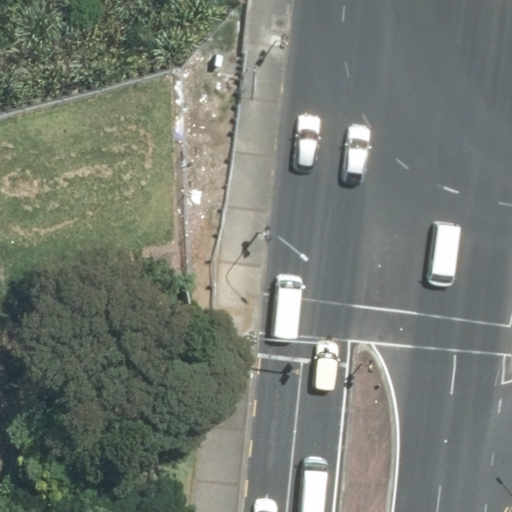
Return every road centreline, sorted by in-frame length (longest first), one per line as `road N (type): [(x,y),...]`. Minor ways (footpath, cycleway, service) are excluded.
road 1 (primary): [(280,511),(324,145)]
road 2 (primary): [(471,193),(435,511)]
road 3 (primary): [(490,0),(471,193)]
road 4 (motorway): [(471,193),(324,145)]
road 5 (primary): [(324,145),(345,0)]
